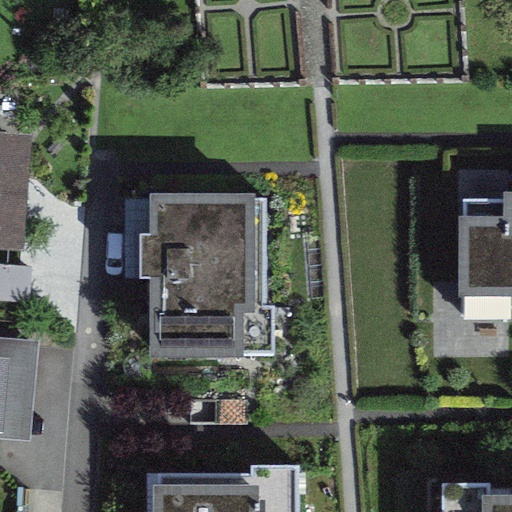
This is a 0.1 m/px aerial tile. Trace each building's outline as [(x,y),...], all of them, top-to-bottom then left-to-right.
[(0,148),(0,231),(7,232),(12,150),(0,148)] [(264,199),(135,196),(133,282),(152,283),(150,354),(260,356),(264,199)] [(511,203),(463,204),(463,313),(511,313),(511,203)] [(22,348),(0,346),(0,462),(13,464),(22,348)] [(291,511),(291,453),(150,453),(149,511),(291,511)] [(511,511),(511,498),(439,499),(439,511),(511,511)]
